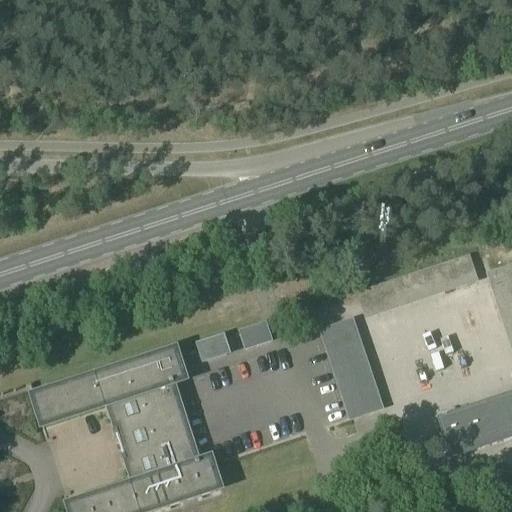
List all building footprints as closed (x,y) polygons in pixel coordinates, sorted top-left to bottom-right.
[(467,264),(357,301),(364,323),(474,286),(467,264)] [(511,273),(510,269),(484,278),(511,361),(511,273)] [(352,322),(325,331),(350,407),(377,399),(352,322)] [(223,342),(195,351),(200,366),(228,357),(223,342)] [(172,358),(33,403),(41,430),(103,410),(111,439),(115,438),(122,459),(118,461),(128,492),(68,511),(67,511),(153,511),(215,492),(207,467),(197,470),(196,467),(194,468),(169,392),(172,391),(171,388),(180,385),(172,358)] [(511,395),(435,421),(449,463),(511,441),(511,395)]
